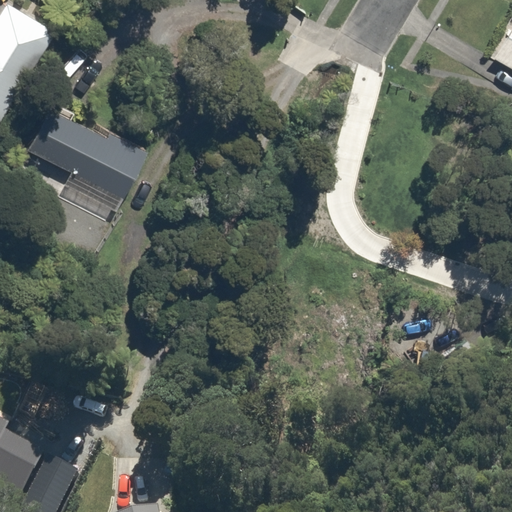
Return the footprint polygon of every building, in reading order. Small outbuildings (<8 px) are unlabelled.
[(0,0),(0,111),(37,47),(52,20),(15,0),(0,0)] [(511,8),(489,48),(511,62),(506,72),(511,76),(511,8)] [(118,206),(136,171),(150,146),(47,90),(21,138),(67,163),(60,175),(118,206)] [(61,210),(50,229),(93,254),(104,234),(61,210)] [(0,494),(20,505),(48,454),(9,434),(12,426),(0,420),(0,494)]
